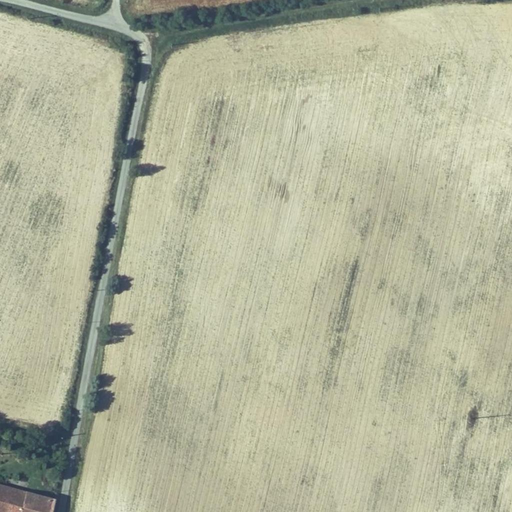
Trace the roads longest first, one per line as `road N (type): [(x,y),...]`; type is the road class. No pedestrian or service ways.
road 1 (unclassified): [(13,0),(125,28),(144,41),(146,54),(61,511)]
road 2 (track): [(374,0),(144,41)]
